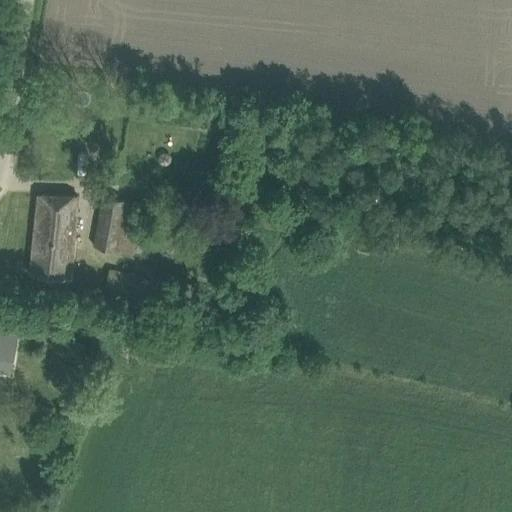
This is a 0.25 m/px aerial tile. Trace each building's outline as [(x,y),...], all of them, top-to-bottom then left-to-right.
[(78,195),(39,194),(31,272),(70,278),(78,195)] [(132,253),(142,203),(103,196),(94,246),(132,253)] [(102,301),(165,313),(171,280),(108,269),(102,301)] [(0,372),(13,375),(20,327),(0,324),(0,372)] [(51,330),(43,386),(66,390),(74,333),(51,330)]
